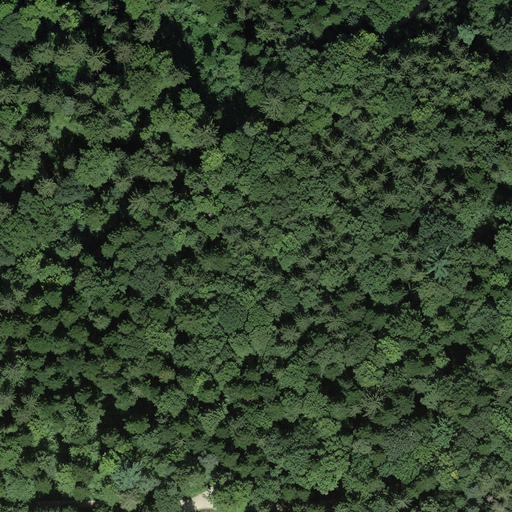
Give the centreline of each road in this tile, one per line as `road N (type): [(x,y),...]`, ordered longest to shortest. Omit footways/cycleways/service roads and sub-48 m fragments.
road 1 (track): [(0,502),(353,502),(399,488),(511,391)]
road 2 (track): [(0,322),(179,196),(300,75),(428,0)]
road 3 (track): [(181,511),(379,356),(511,197)]
